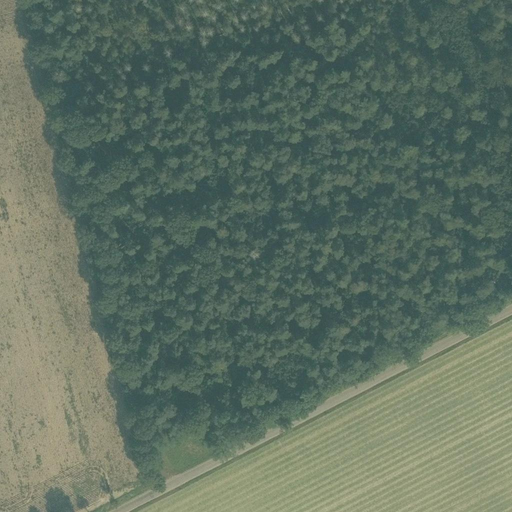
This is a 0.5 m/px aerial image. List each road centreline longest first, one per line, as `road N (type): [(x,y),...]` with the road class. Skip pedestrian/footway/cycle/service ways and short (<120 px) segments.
road 1 (track): [(36,0),(124,362),(164,486)]
road 2 (unclassified): [(117,511),(511,309)]
road 3 (track): [(511,173),(462,0)]
